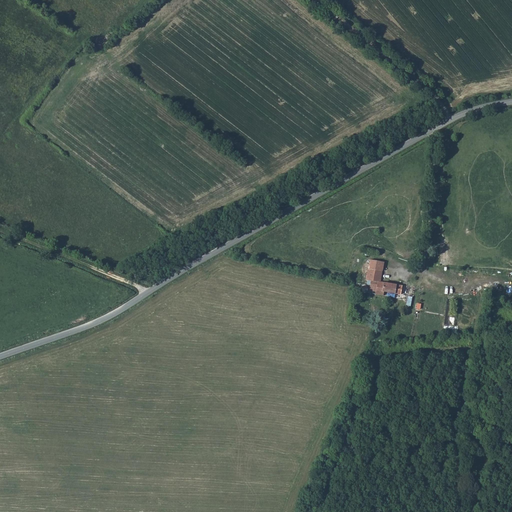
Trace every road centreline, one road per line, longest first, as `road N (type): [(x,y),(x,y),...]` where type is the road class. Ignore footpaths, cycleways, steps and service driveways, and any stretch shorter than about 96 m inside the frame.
road 1 (unclassified): [(0,357),(119,312),(435,127),(511,102)]
road 2 (track): [(450,120),(413,77),(312,0)]
road 3 (track): [(150,292),(0,231)]
road 4 (track): [(435,127),(424,279)]
